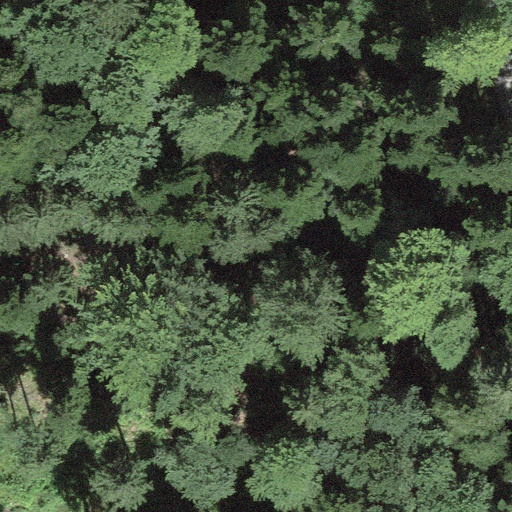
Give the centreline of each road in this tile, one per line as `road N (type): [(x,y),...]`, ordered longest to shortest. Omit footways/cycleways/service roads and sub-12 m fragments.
road 1 (track): [(497,128),(224,187),(0,209)]
road 2 (track): [(511,134),(497,128),(491,0)]
